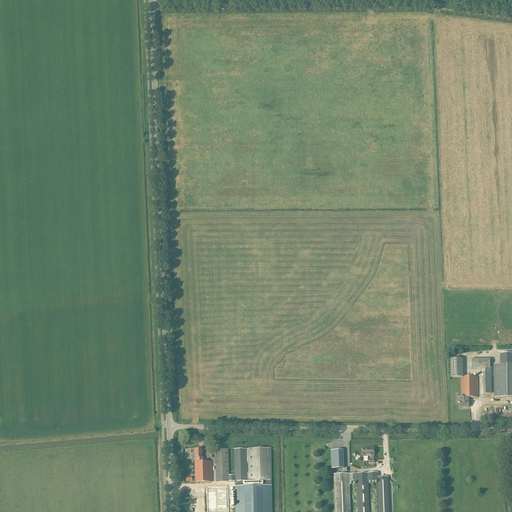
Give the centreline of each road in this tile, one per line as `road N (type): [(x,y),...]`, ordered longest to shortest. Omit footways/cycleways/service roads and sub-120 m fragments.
road 1 (tertiary): [(169,425),(151,10)]
road 2 (unclassified): [(511,18),(427,7),(151,10)]
road 3 (unclassified): [(169,425),(511,429)]
